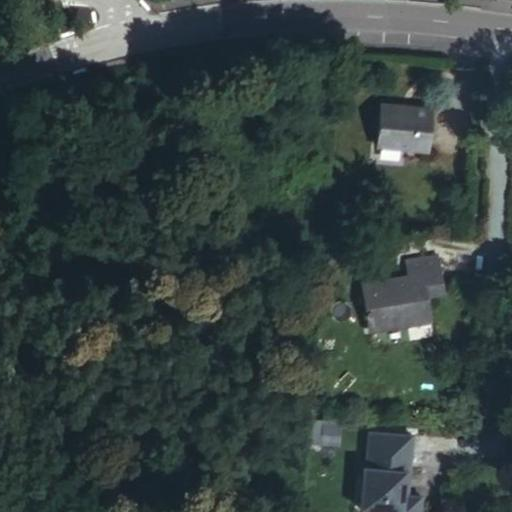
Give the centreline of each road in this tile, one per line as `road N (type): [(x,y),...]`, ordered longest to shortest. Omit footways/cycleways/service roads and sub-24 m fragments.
road 1 (tertiary): [(137,34),(226,17),(330,15),(511,30)]
road 2 (tertiary): [(0,74),(137,34)]
